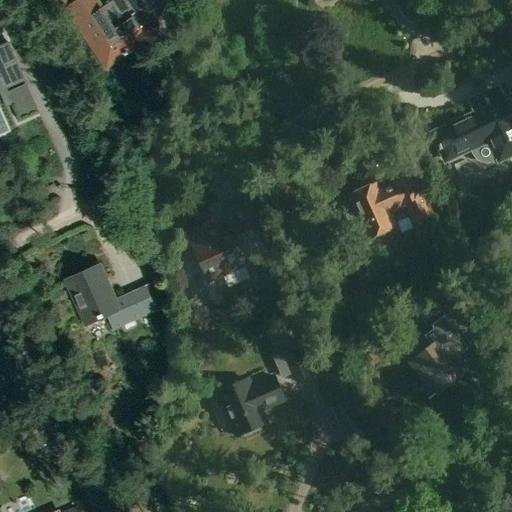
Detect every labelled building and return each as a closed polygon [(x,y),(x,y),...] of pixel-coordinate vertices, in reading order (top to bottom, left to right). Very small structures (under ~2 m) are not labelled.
[(91,43),(98,39),(112,60),(154,32),(140,10),(113,28),(94,0),(76,0),(66,7),(91,43)] [(0,133),(6,130),(0,115),(0,96),(1,99),(9,95),(6,88),(24,80),(8,43),(0,46),(0,75),(0,77),(0,76),(0,133)] [(499,156),(500,159),(511,153),(511,97),(507,99),(500,83),(466,99),(474,115),(435,133),(440,143),(438,145),(440,149),(442,148),(447,159),(466,150),(468,153),(475,150),(479,159),(487,162),(499,156)] [(367,229),(370,237),(395,226),(388,211),(406,203),(414,222),(434,212),(426,194),(422,196),(411,173),(398,179),(397,182),(374,192),(371,186),(368,187),(366,184),(355,189),(357,192),(350,195),(366,230),(367,229)] [(222,212),(228,226),(218,231),(213,219),(187,230),(192,242),(191,242),(208,281),(246,265),(234,237),(254,228),(243,203),(222,212)] [(154,311),(144,289),(115,302),(100,267),(66,283),(84,325),(106,315),(112,330),(154,311)] [(477,312),(465,317),(470,328),(482,323),(477,312)] [(223,323),(208,314),(194,338),(209,346),(223,323)] [(432,325),(434,329),(425,336),(433,345),(410,363),(425,381),(434,374),(443,386),(466,369),(448,346),(459,337),(443,316),(432,325)] [(0,368),(1,369),(4,377),(27,366),(16,343),(0,350),(0,368)] [(288,357),(287,354),(286,353),(275,358),(283,377),(293,372),(297,381),(312,374),(302,352),(288,357)] [(267,423),(261,407),(268,404),(269,406),(285,400),(274,376),(251,385),(248,379),(218,392),(237,436),(245,432),(246,436),(261,429),(259,426),(267,423)] [(350,401),(337,406),(352,441),(365,435),(350,401)]
